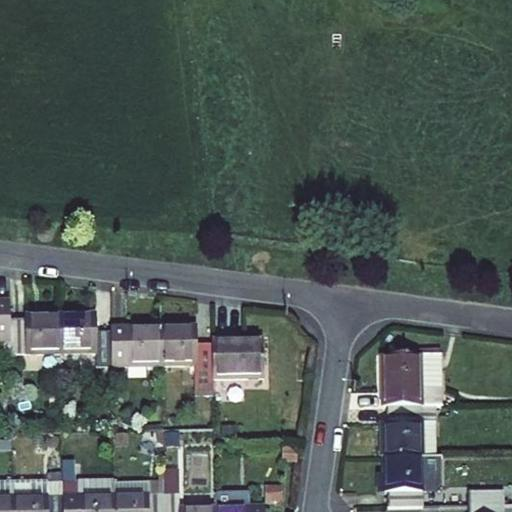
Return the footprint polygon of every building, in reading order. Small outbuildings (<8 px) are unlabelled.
[(0,355),(99,355),(99,368),(195,367),(196,382),(264,381),(263,344),(195,344),(194,330),(129,330),(129,334),(99,336),(99,317),(27,316),(27,322),(14,322),(13,305),(0,305),(0,355)] [(386,490),(387,509),(423,509),(422,494),(441,494),(440,462),(432,462),(432,412),(438,413),(437,366),(374,366),(374,414),(382,413),(382,431),(376,431),(377,491),(386,490)] [(237,426),(221,427),(222,440),(237,440),(237,426)] [(179,434),(165,434),(165,449),(180,448),(179,434)] [(129,435),(115,436),(115,446),(129,445),(129,435)] [(59,440),(47,436),(45,445),(57,449),(59,440)] [(43,438),(33,438),(33,450),(42,450),(43,438)] [(13,442),(0,442),(0,451),(13,451),(13,442)] [(298,449),(283,448),(282,463),(298,464),(298,449)] [(0,511),(263,511),(263,507),(251,507),(251,494),(210,493),(211,507),(180,508),(180,470),(164,471),(163,482),(0,482),(0,511)] [(284,486),(264,486),(264,499),(270,499),(270,503),(284,503),(284,486)] [(502,511),(503,497),(466,497),(466,511),(502,511)]
